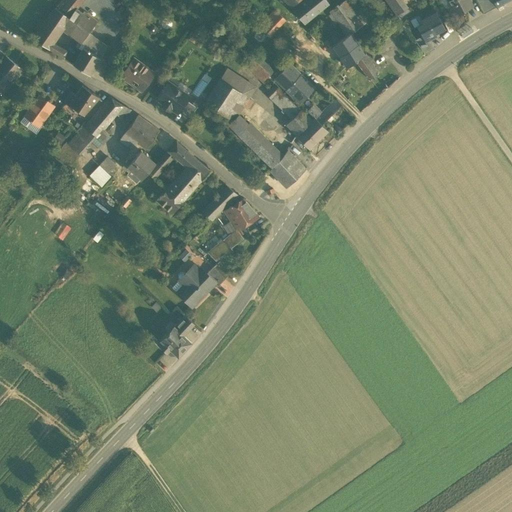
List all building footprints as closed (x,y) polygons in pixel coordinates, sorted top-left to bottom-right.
[(62,0),(48,17),(63,28),(80,41),(85,45),(84,47),(100,57),(107,46),(89,32),(97,22),(84,11),(82,13),(76,9),(83,0),(62,0)] [(285,0),(292,9),(303,0),(285,0)] [(325,0),(303,0),(292,9),(304,24),(329,4),(325,0)] [(344,32),(347,36),(350,33),(351,34),(364,24),(346,0),(344,0),(332,9),(330,11),(331,13),(333,11),(346,31),(344,32)] [(400,0),(386,0),(398,16),(399,18),(408,11),(400,0)] [(440,0),(445,8),(447,7),(451,5),(448,0),(440,0)] [(447,7),(452,17),(470,7),(467,1),(467,0),(448,0),(451,5),(447,7)] [(493,0),(485,0),(479,4),(484,13),(497,6),(493,0)] [(259,26),(263,31),(279,14),(275,9),(259,26)] [(333,11),(331,13),(344,32),(346,31),(333,11)] [(422,36),(425,42),(430,40),(435,37),(433,35),(445,29),(435,12),(421,19),(422,23),(417,26),(422,36)] [(285,19),(279,14),(263,31),(269,36),(285,19)] [(414,28),(417,26),(422,23),(421,19),(418,15),(410,20),(414,28)] [(398,16),(396,18),(399,23),(389,31),(390,33),(393,37),(406,28),(399,18),(398,16)] [(54,42),(63,28),(48,17),(34,38),(49,49),(54,42)] [(389,31),(399,23),(396,18),(385,26),(389,31)] [(389,31),(385,26),(384,24),(378,28),(384,38),(390,33),(389,31)] [(462,34),(463,37),(473,31),(471,28),(462,34)] [(332,46),(339,57),(358,44),(351,34),(350,33),(347,36),(332,46)] [(425,42),(422,36),(415,40),(424,54),(435,49),(430,40),(425,42)] [(76,46),(82,50),(84,47),(85,45),(80,41),(76,46)] [(67,50),(54,42),(49,49),(62,57),(67,50)] [(346,67),(355,61),(365,54),(358,44),(339,57),(346,67)] [(100,57),(84,47),(82,50),(73,64),(90,74),(100,57)] [(243,63),(261,80),(272,69),(254,51),(243,63)] [(365,54),(355,61),(361,69),(364,73),(369,80),(377,73),(378,72),(365,54)] [(0,91),(2,94),(23,70),(5,55),(0,61),(0,91)] [(127,71),(128,71),(123,77),(141,90),(154,72),(134,58),(127,67),(126,68),(126,69),(127,70),(127,71)] [(274,79),(285,90),(301,74),(289,63),(274,79)] [(228,68),(220,79),(248,97),(256,87),(228,68)] [(315,87),(301,74),(285,90),(299,103),(315,87)] [(238,113),(248,97),(220,79),(205,102),(232,120),(239,113),(238,113)] [(171,107),(178,112),(179,110),(186,100),(188,97),(168,82),(157,97),(164,102),(162,105),(169,110),(171,107)] [(69,104),(84,114),(100,96),(82,85),(75,94),(69,104)] [(266,94),(271,99),(279,91),(280,90),(274,85),(266,94)] [(64,100),(69,104),(75,94),(70,90),(64,100)] [(279,91),(271,99),(291,118),(300,110),(279,91)] [(25,114),(39,124),(53,105),(39,95),(25,114)] [(84,124),(84,125),(95,134),(94,135),(103,143),(109,137),(110,136),(103,129),(111,119),(110,117),(114,112),(121,117),(124,113),(129,108),(110,96),(94,114),(84,124)] [(321,124),(341,104),(336,99),(321,113),(316,119),(321,124)] [(179,110),(189,117),(197,107),(186,100),(179,110)] [(314,118),(316,119),(321,113),(313,104),(307,110),(314,118)] [(286,124),(296,135),(312,120),(301,109),(300,110),(291,118),(286,124)] [(248,124),(239,113),(232,120),(228,124),(272,168),(282,156),(249,124),(248,124)] [(39,124),(25,114),(20,121),(36,133),(41,126),(39,124)] [(136,142),(146,149),(159,130),(138,114),(124,133),(136,142)] [(316,119),(314,118),(296,136),(309,148),(327,130),(321,124),(316,119)] [(84,125),(74,136),(85,146),(94,135),(95,134),(84,125)] [(119,140),(132,149),(136,142),(124,133),(119,140)] [(74,136),(68,143),(80,153),(85,146),(74,136)] [(66,168),(80,153),(68,143),(66,141),(53,156),(53,157),(57,160),(66,167),(66,168)] [(167,151),(174,156),(186,166),(202,180),(210,170),(193,156),(176,141),(167,151)] [(288,150),(282,156),(272,168),(270,170),(287,187),(306,169),(288,150)] [(136,173),(141,178),(155,163),(141,151),(130,163),(127,161),(122,166),(133,176),(136,173)] [(149,172),(156,177),(174,156),(167,151),(149,172)] [(99,164),(108,173),(116,164),(107,156),(99,164)] [(43,168),(61,183),(68,176),(53,164),(49,161),(43,168)] [(111,176),(108,173),(99,164),(89,175),(101,186),(111,176)] [(186,166),(177,177),(184,183),(189,178),(197,185),(202,180),(186,166)] [(62,183),(70,189),(76,183),(67,176),(62,183)] [(172,214),(197,185),(189,178),(184,183),(177,177),(156,200),(172,214)] [(120,198),(123,189),(116,187),(114,196),(120,198)] [(215,217),(219,213),(229,203),(238,195),(228,187),(203,212),(211,221),(214,218),(215,217)] [(124,206),(131,201),(127,195),(120,201),(124,206)] [(225,212),(230,221),(237,229),(258,216),(245,199),(244,199),(232,207),(224,211),(225,212)] [(232,207),(229,203),(219,213),(221,215),(225,212),(224,211),(232,207)] [(235,231),(237,229),(230,221),(222,227),(227,235),(208,252),(216,261),(224,254),(227,257),(234,251),(231,248),(243,238),(238,231),(236,233),(235,231)] [(185,248),(178,254),(184,260),(191,254),(185,248)] [(220,260),(213,266),(206,273),(215,282),(214,283),(218,286),(225,278),(232,271),(220,260)] [(177,292),(192,306),(199,298),(198,297),(207,288),(208,289),(214,283),(215,282),(206,273),(202,269),(200,271),(193,265),(185,273),(184,272),(182,272),(180,273),(179,274),(178,276),(178,278),(179,279),(184,284),(177,292)] [(184,284),(179,279),(172,287),(177,292),(184,284)] [(198,297),(199,298),(208,289),(207,288),(198,297)] [(169,348),(178,356),(192,342),(184,334),(194,324),(185,315),(161,341),(158,344),(165,350),(166,351),(169,348)]
